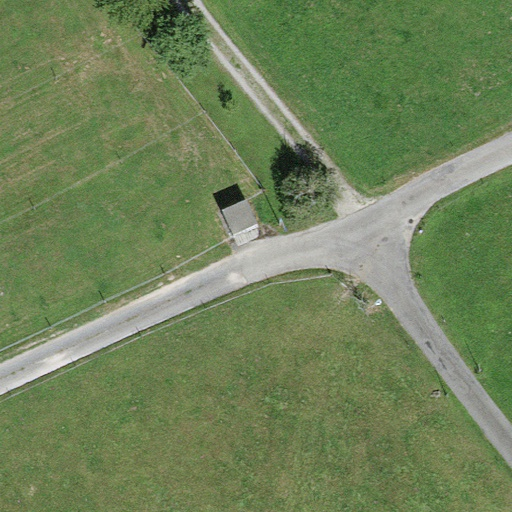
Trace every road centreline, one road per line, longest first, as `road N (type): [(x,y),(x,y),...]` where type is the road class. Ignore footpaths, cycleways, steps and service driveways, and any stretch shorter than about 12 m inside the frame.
road 1 (residential): [(511,453),(348,230),(511,144)]
road 2 (track): [(0,378),(348,230)]
road 3 (track): [(184,0),(370,219)]
